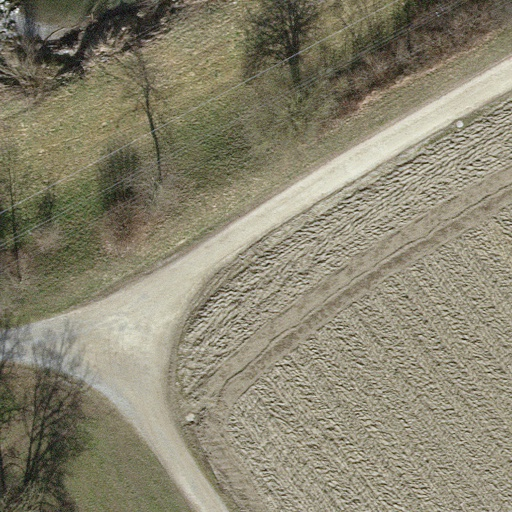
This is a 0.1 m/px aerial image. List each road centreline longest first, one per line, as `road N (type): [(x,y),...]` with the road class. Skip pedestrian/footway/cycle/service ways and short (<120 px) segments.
road 1 (track): [(98,333),(267,221),(511,78)]
road 2 (track): [(98,333),(214,511)]
